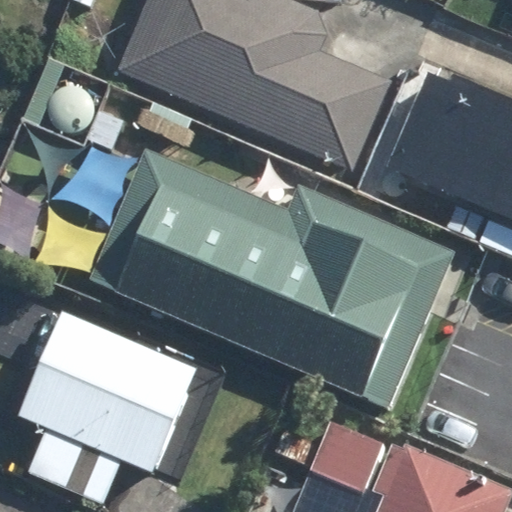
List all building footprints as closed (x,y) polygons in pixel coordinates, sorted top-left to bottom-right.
[(396,86),(326,56),(333,40),(321,12),(292,0),(153,0),(122,74),(358,175),(396,86)] [(511,101),(459,78),(455,85),(435,76),(393,170),(511,222),(511,101)] [(305,188),(294,213),(150,152),(95,281),(121,293),(120,296),(367,402),(369,399),(398,411),(464,256),(305,188)] [(205,375),(70,316),(24,422),(50,434),(32,475),(110,509),(129,466),(159,480),(205,375)] [(511,511),(511,489),(401,444),(386,480),(377,476),(389,447),(339,426),(318,475),(313,473),(297,511),(511,511)]
